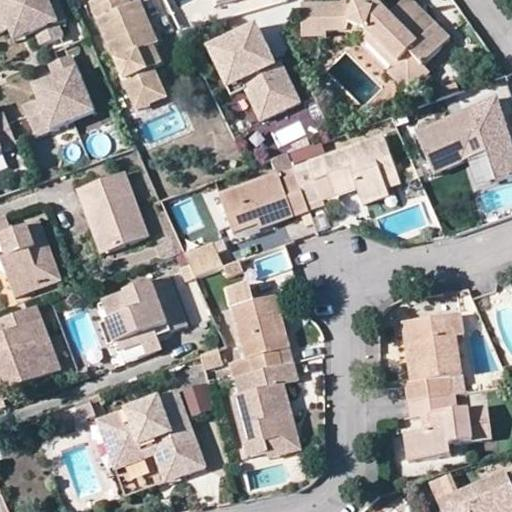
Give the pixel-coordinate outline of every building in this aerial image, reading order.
[(0,0),(0,29),(11,25),(31,17),(35,30),(40,39),(62,31),(56,20),(63,17),(55,0),(53,0),(49,2),(48,0),(0,0)] [(127,0),(89,0),(134,99),(157,89),(148,69),(155,65),(160,63),(153,45),(149,34),(153,32),(139,0),(132,0),(128,2),(127,0)] [(352,22),(367,27),(365,35),(394,64),(408,51),(422,65),(451,37),(415,0),(402,0),(395,7),(388,13),(378,3),(376,9),(361,3),(360,0),(344,0),(345,2),(306,1),(305,33),(327,33),(328,29),(350,28),(350,30),(352,22)] [(360,0),(361,3),(376,9),(378,3),(378,0),(360,0)] [(378,0),(378,3),(388,13),(395,7),(387,0),(378,0)] [(11,25),(16,38),(35,30),(31,17),(11,25)] [(352,22),(350,30),(365,35),(367,27),(352,22)] [(271,59),(255,26),(207,50),(227,90),(242,83),(245,89),(260,121),(299,102),(280,63),(274,65),(268,68),(265,63),(271,59)] [(153,45),(157,42),(153,32),(149,34),(153,45)] [(428,71),(422,65),(408,51),(394,64),(388,70),(408,91),(428,71)] [(75,119),(71,108),(90,100),(72,55),(50,64),(55,75),(60,89),(40,96),(24,103),(37,135),(75,119)] [(274,65),(271,59),(265,63),(268,68),(274,65)] [(155,65),(148,69),(157,89),(163,86),(155,65)] [(60,89),(55,75),(35,83),(40,96),(60,89)] [(230,96),(245,89),(242,83),(227,90),(230,96)] [(434,92),(436,102),(458,94),(455,84),(434,92)] [(134,99),(137,106),(166,94),(163,86),(157,89),(134,99)] [(511,132),(499,97),(418,134),(436,177),(489,154),(502,185),(511,181),(511,132)] [(71,108),(75,119),(94,110),(90,100),(71,108)] [(0,150),(19,143),(5,112),(0,113),(0,150)] [(333,189),(353,181),(357,191),(362,206),(388,197),(386,189),(383,181),(396,176),(382,137),(293,169),(296,178),(306,207),(323,201),(322,194),(317,182),(329,178),(333,189)] [(296,178),(293,169),(279,174),(281,182),(296,178)] [(87,208),(94,204),(113,250),(150,237),(126,173),(80,191),(87,208)] [(228,227),(254,216),(256,224),(289,212),(291,218),(308,213),(306,207),(296,178),(281,182),(279,174),(218,195),(228,227)] [(383,181),(386,189),(399,185),(396,176),(383,181)] [(333,189),(329,178),(317,182),(322,194),(333,189)] [(333,189),(337,198),(357,191),(353,181),(333,189)] [(103,254),(113,250),(94,204),(87,208),(103,254)] [(256,224),(259,230),(291,218),(289,212),(256,224)] [(228,227),(231,233),(256,224),(254,216),(228,227)] [(0,241),(6,239),(12,258),(1,262),(15,298),(61,280),(42,225),(13,236),(7,219),(0,221),(0,241)] [(6,239),(0,241),(0,258),(1,262),(12,258),(6,239)] [(215,242),(187,249),(194,276),(222,269),(215,242)] [(159,354),(154,341),(152,333),(164,329),(166,336),(184,330),(166,279),(103,300),(110,321),(119,345),(121,352),(143,345),(147,358),(159,354)] [(248,285),(227,291),(244,361),(227,366),(230,381),(246,378),(281,368),(278,354),(289,351),(284,335),(276,337),(266,302),(254,305),(248,285)] [(276,337),(284,335),(275,299),(266,302),(276,337)] [(0,393),(30,381),(28,373),(40,367),(40,363),(54,357),(34,308),(0,320),(0,393)] [(464,335),(463,317),(446,319),(447,332),(454,331),(455,337),(464,335)] [(408,348),(416,347),(420,382),(412,382),(408,383),(410,402),(452,397),(449,376),(459,375),(455,337),(454,331),(447,332),(446,319),(404,325),(408,348)] [(104,324),(100,324),(108,349),(119,345),(110,321),(104,324)] [(152,333),(154,341),(166,336),(164,329),(152,333)] [(416,347),(408,348),(412,382),(420,382),(416,347)] [(223,370),(222,350),(204,351),(205,371),(223,370)] [(28,373),(30,381),(59,372),(54,357),(40,363),(40,367),(28,373)] [(291,413),(283,416),(275,388),(284,387),(298,383),(293,364),(281,368),(246,378),(250,394),(232,399),(246,449),(241,451),(244,462),(269,455),(267,446),(297,439),(291,413)] [(511,388),(511,387),(507,378),(491,380),(490,385),(491,391),(511,388)] [(184,387),(190,415),(214,410),(207,382),(184,387)] [(467,387),(468,394),(491,391),(490,385),(467,387)] [(284,387),(275,388),(283,416),(291,413),(284,387)] [(134,443),(144,440),(146,448),(157,479),(180,472),(182,477),(201,472),(174,395),(104,420),(116,459),(137,452),(134,443)] [(412,462),(455,457),(454,443),(471,442),(492,439),(489,408),(459,412),(457,396),(452,397),(410,402),(412,417),(412,420),(424,418),(430,417),(431,432),(426,432),(408,434),(412,462)] [(87,406),(76,411),(79,423),(92,419),(87,406)] [(106,462),(116,459),(104,420),(94,423),(106,462)] [(269,455),(271,461),(302,453),(297,439),(267,446),(269,455)] [(146,448),(144,440),(134,443),(137,452),(146,448)] [(454,443),(455,457),(472,454),(471,442),(454,443)] [(511,511),(511,489),(504,471),(435,502),(439,511),(511,511)] [(430,481),(435,496),(453,490),(448,475),(430,481)]
